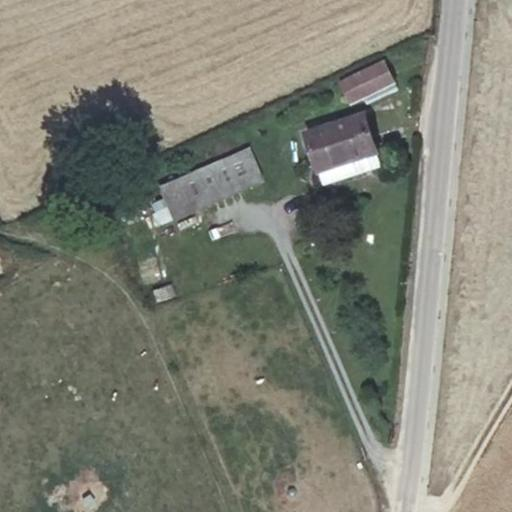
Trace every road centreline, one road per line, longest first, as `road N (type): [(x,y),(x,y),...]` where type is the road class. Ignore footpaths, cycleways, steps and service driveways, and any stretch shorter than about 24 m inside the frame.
road 1 (tertiary): [(400,511),(453,0)]
road 2 (track): [(511,385),(446,498),(423,511)]
